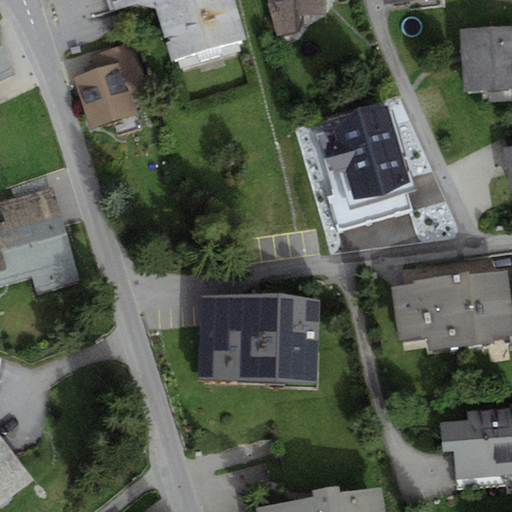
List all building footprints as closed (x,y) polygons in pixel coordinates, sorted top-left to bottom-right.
[(225,0),(111,0),(115,12),(147,2),(170,77),(243,55),(225,0)] [(268,0),(269,18),(318,16),(317,0),(268,0)] [(511,33),(453,36),(456,93),(511,90),(511,33)] [(119,68),(72,83),(87,131),(134,116),(119,68)] [(388,128),(316,130),(317,169),(355,168),(356,201),(390,200),(388,128)] [(511,152),(501,154),(506,194),(511,193),(511,152)] [(0,229),(0,274),(27,267),(34,290),(66,281),(43,200),(0,213),(4,228),(0,229)] [(493,284),(384,294),(389,344),(416,342),(417,351),(479,345),(478,336),(498,334),(493,284)] [(308,314),(197,309),(193,381),(304,387),(308,314)] [(511,403),(446,407),(450,484),(511,480),(511,403)] [(0,500),(21,484),(0,456),(0,500)] [(282,511),(371,511),(370,499),(282,511)]
